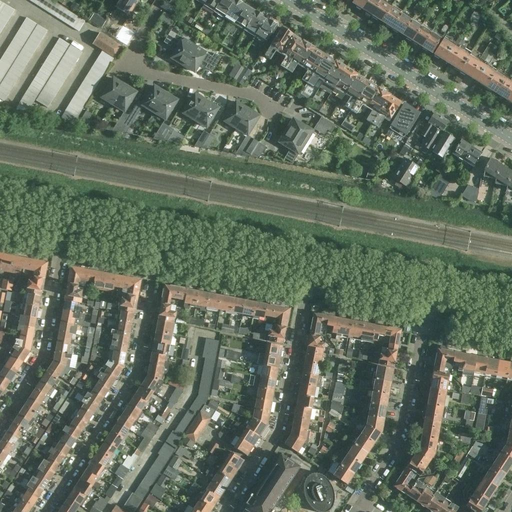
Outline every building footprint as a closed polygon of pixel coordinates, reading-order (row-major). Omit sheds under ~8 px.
[(42,0),(38,7),(43,10),(49,0),(42,0)] [(49,0),(43,10),(48,13),(54,3),(49,0)] [(138,0),(119,0),(115,7),(129,16),(138,0)] [(220,0),(206,0),(204,3),(203,5),(213,12),(214,10),(220,0)] [(220,0),(214,10),(225,16),(234,0),(220,0)] [(234,0),(225,16),(235,22),(245,6),(235,0),(234,0)] [(361,10),(367,0),(353,0),(352,3),(356,6),(355,7),(360,10),(361,9),(361,10)] [(381,1),(379,0),(367,0),(361,10),(366,12),(365,13),(371,17),(381,1)] [(381,22),(391,5),(390,7),(381,1),(371,17),(376,21),(377,20),(381,22)] [(48,13),(53,17),(59,6),(54,3),(48,13)] [(73,3),(69,9),(75,13),(79,6),(73,3)] [(5,5),(2,10),(11,16),(14,11),(5,5)] [(402,12),(391,5),(381,22),(386,25),(385,26),(391,30),(402,12)] [(53,17),(58,20),(64,9),(59,6),(53,17)] [(176,17),(180,9),(174,6),(172,10),(170,13),(176,17)] [(235,22),(245,29),(255,12),(245,6),(235,22)] [(58,20),(63,23),(69,13),(64,9),(58,20)] [(11,16),(2,10),(0,13),(0,15),(8,21),(11,16)] [(245,29),(255,35),(264,20),(261,18),(262,17),(255,12),(245,29)] [(412,18),(402,12),(391,30),(397,33),(397,32),(402,35),(412,18)] [(74,16),(69,13),(63,23),(68,26),(74,16)] [(159,20),(168,25),(172,18),(163,13),(159,20)] [(474,28),(480,16),(476,14),(474,19),(470,26),(474,28)] [(8,21),(0,15),(0,22),(5,25),(8,21)] [(73,29),(80,19),(74,16),(68,26),(73,29)] [(33,30),(36,25),(26,18),(23,23),(33,30)] [(421,26),(411,20),(412,18),(402,35),(406,38),(405,39),(411,42),(421,26)] [(85,22),(80,19),(73,29),(78,32),(85,22)] [(264,20),(255,35),(265,41),(276,25),(269,21),(268,22),(264,20)] [(196,22),(192,27),(200,32),(204,26),(196,22)] [(30,34),(33,30),(23,23),(20,28),(30,34)] [(33,30),(44,36),(47,31),(36,25),(33,30)] [(207,36),(210,30),(204,26),(200,32),(207,36)] [(431,32),(421,26),(411,42),(417,46),(417,45),(421,47),(431,32)] [(30,34),(20,28),(17,33),(27,39),(30,34)] [(129,40),(132,35),(123,28),(120,34),(129,40)] [(182,67),(194,47),(177,36),(179,33),(172,28),(163,43),(170,47),(172,43),(178,47),(171,59),(182,66),(181,67),(182,67)] [(281,53),(291,36),(292,35),(290,34),(290,33),(287,31),(286,32),(280,28),(263,57),(269,60),(276,50),(281,53)] [(33,30),(30,34),(41,41),(44,36),(33,30)] [(431,32),(421,47),(423,48),(422,49),(426,52),(427,51),(432,54),(441,39),(431,32)] [(14,37),(25,44),(27,39),(17,33),(14,37)] [(30,34),(27,39),(38,46),(41,41),(30,34)] [(102,51),(114,59),(115,59),(122,48),(99,34),(92,45),(102,51)] [(120,34),(117,39),(126,45),(129,40),(120,34)] [(302,43),(291,36),(281,53),(286,56),(279,67),(285,71),(302,43)] [(11,42),(22,48),(25,44),(14,37),(11,42)] [(446,63),(457,46),(444,38),(433,55),(434,55),(433,57),(438,59),(439,58),(446,63)] [(27,39),(25,44),(35,50),(38,46),(27,39)] [(56,44),(66,50),(69,46),(59,39),(56,44)] [(22,48),(11,42),(8,47),(19,53),(22,48)] [(302,43),(285,71),(291,74),(298,63),(302,66),(313,49),(303,42),(302,43)] [(35,50),(25,44),(22,48),(32,55),(35,50)] [(63,55),(66,51),(66,50),(56,44),(53,48),(63,55)] [(69,46),(66,50),(66,51),(79,58),(82,53),(69,46)] [(470,55),(457,46),(446,63),(454,68),(453,69),(459,72),(470,55)] [(19,53),(8,47),(5,51),(16,58),(19,53)] [(194,47),(182,67),(183,66),(194,73),(201,61),(207,65),(205,68),(212,72),(220,58),(214,54),(212,57),(194,47)] [(32,55),(22,48),(19,53),(29,60),(32,55)] [(50,53),(60,60),(63,56),(63,55),(53,48),(50,53)] [(313,49),(302,66),(308,69),(301,80),(307,84),(324,57),(319,54),(318,52),(313,49)] [(13,63),(16,58),(5,51),(2,56),(13,63)] [(66,51),(63,55),(63,56),(75,63),(79,58),(66,51)] [(102,51),(98,57),(110,64),(114,59),(102,51)] [(485,51),(480,59),(484,61),(489,53),(485,51)] [(29,60),(19,53),(16,58),(27,64),(29,60)] [(58,64),(60,61),(60,60),(50,53),(47,58),(58,64)] [(489,65),(494,56),(489,53),(484,61),(489,65)] [(483,63),(470,55),(459,72),(464,76),(465,74),(472,79),(483,63)] [(13,63),(2,56),(0,59),(0,61),(10,67),(13,63)] [(63,56),(60,60),(60,61),(72,68),(75,63),(63,56)] [(110,64),(98,57),(95,62),(107,69),(110,64)] [(324,80),(335,62),(330,59),(329,60),(324,57),(307,84),(312,87),(319,76),(324,80)] [(16,58),(13,63),(24,69),(27,64),(16,58)] [(55,69),(57,66),(58,64),(47,58),(44,63),(55,69)] [(228,76),(236,81),(244,68),(238,60),(236,65),(235,64),(228,76)] [(10,67),(0,61),(0,68),(7,72),(10,67)] [(60,61),(58,64),(57,66),(69,74),(72,68),(60,61)] [(95,62),(92,67),(104,74),(107,69),(95,62)] [(324,80),(319,88),(330,95),(333,90),(346,69),(335,62),(324,80)] [(13,63),(10,67),(21,74),(24,69),(13,63)] [(52,74),(53,71),(55,69),(44,63),(41,67),(52,74)] [(496,71),(483,63),(472,79),(480,84),(479,85),(484,89),(496,71)] [(57,66),(55,69),(53,71),(66,79),(69,74),(57,66)] [(21,74),(10,67),(7,72),(18,79),(21,74)] [(49,78),(50,76),(52,74),(41,67),(38,72),(49,78)] [(101,79),(104,74),(92,67),(89,72),(101,79)] [(241,86),(250,72),(244,68),(236,81),(235,82),(241,86)] [(344,96),(346,93),(357,76),(346,69),(333,90),(344,96)] [(280,70),(275,79),(279,81),(284,73),(280,70)] [(53,71),(52,74),(50,76),(63,84),(66,79),(53,71)] [(511,81),(496,71),(484,89),(490,92),(491,91),(501,98),(511,81)] [(7,72),(4,77),(15,83),(18,79),(7,72)] [(35,77),(46,83),(47,81),(49,78),(38,72),(35,77)] [(89,72),(86,77),(98,84),(101,79),(89,72)] [(50,76),(49,78),(47,81),(60,89),(63,84),(50,76)] [(350,110),(367,84),(362,81),(361,79),(357,76),(346,93),(351,96),(344,107),(350,110)] [(4,77),(1,81),(12,88),(15,83),(4,77)] [(43,88),(44,86),(46,83),(35,77),(32,81),(43,88)] [(86,77),(83,82),(95,89),(98,84),(86,77)] [(112,105),(125,85),(124,86),(113,79),(101,98),(112,105)] [(1,81),(1,82),(0,83),(0,87),(9,93),(12,88),(1,81)] [(40,93),(41,91),(43,88),(32,81),(29,86),(40,93)] [(47,81),(46,83),(44,86),(57,94),(60,89),(47,81)] [(511,103),(511,81),(501,98),(506,101),(505,102),(510,104),(510,103),(511,104),(511,103)] [(83,82),(80,87),(92,94),(95,89),(83,82)] [(368,106),(378,89),(373,86),(372,86),(367,84),(350,110),(356,114),(363,103),(368,106)] [(125,85),(112,105),(124,112),(136,93),(124,86),(125,85)] [(27,91),(37,97),(38,96),(40,93),(29,86),(27,91)] [(44,86),(43,88),(41,91),(53,99),(57,94),(44,86)] [(0,87),(0,93),(6,97),(9,93),(0,87)] [(88,99),(92,94),(80,87),(77,92),(88,99)] [(153,113),(166,93),(165,94),(154,87),(142,106),(153,113)] [(378,89),(368,106),(373,110),(366,120),(372,124),(389,96),(379,89),(378,89)] [(24,95),(34,102),(35,101),(37,97),(27,91),(24,95)] [(41,91),(40,93),(38,96),(50,104),(53,99),(41,91)] [(77,92),(74,97),(85,105),(88,99),(77,92)] [(166,93),(153,113),(165,120),(177,101),(165,94),(166,93)] [(21,100),(31,107),(34,102),(24,95),(21,100)] [(194,121),(207,101),(207,100),(206,102),(195,95),(183,114),(194,121)] [(38,96),(37,97),(35,101),(47,109),(50,104),(38,96)] [(389,96),(372,124),(377,127),(384,117),(389,120),(400,103),(389,96)] [(74,97),(70,102),(82,110),(85,105),(74,97)] [(31,107),(21,100),(18,105),(28,111),(31,107)] [(207,101),(194,121),(206,128),(218,109),(206,102),(207,101)] [(70,102),(67,107),(79,115),(82,110),(70,102)] [(235,129),(248,108),(247,109),(236,103),(224,122),(235,129)] [(315,104),(312,108),(319,112),(321,109),(323,105),(320,104),(319,106),(315,104)] [(408,110),(408,108),(404,105),(402,107),(391,126),(384,136),(390,140),(394,132),(396,134),(409,111),(408,110)] [(79,115),(67,107),(64,112),(76,120),(79,115)] [(248,108),(235,129),(247,136),(259,117),(248,110),(248,109),(248,108)] [(91,115),(86,111),(77,125),(84,127),(91,115)] [(405,134),(417,115),(417,113),(413,111),(411,112),(409,111),(396,134),(403,138),(405,134)] [(442,132),(448,122),(434,113),(422,133),(436,141),(442,132)] [(335,126),(321,117),(317,124),(331,133),(335,126)] [(118,133),(125,122),(120,118),(111,132),(118,133)] [(127,119),(125,122),(118,133),(125,134),(133,123),(127,119)] [(285,130),(308,145),(314,136),(311,134),(312,131),(293,120),(286,131),(285,130)] [(159,141),(168,127),(162,124),(152,140),(159,141)] [(168,127),(159,141),(166,142),(173,130),(168,127)] [(308,145),(285,130),(284,131),(286,131),(279,143),(290,149),(284,159),(292,164),(299,152),(303,154),(308,145)] [(200,149),(209,135),(203,131),(193,147),(200,149)] [(442,132),(436,141),(430,151),(439,156),(438,158),(441,160),(439,164),(434,171),(439,174),(440,174),(442,170),(449,160),(445,157),(455,140),(442,132)] [(430,151),(436,141),(422,133),(420,135),(425,138),(421,145),(417,143),(414,148),(427,156),(430,151)] [(209,135),(200,149),(207,150),(214,138),(209,135)] [(250,158),(259,143),(252,139),(246,136),(234,155),(248,158),(250,158)] [(462,161),(471,146),(460,140),(452,154),(462,161)] [(259,143),(250,158),(258,159),(265,147),(259,143)] [(462,161),(473,167),(482,153),(471,146),(462,161)] [(403,158),(408,150),(403,147),(398,155),(403,158)] [(399,169),(413,178),(422,163),(419,161),(416,166),(405,159),(399,169)] [(501,165),(490,159),(484,169),(482,177),(494,180),(495,180),(496,172),(501,165)] [(511,171),(501,165),(496,172),(495,180),(494,180),(494,184),(506,187),(509,175),(511,171)] [(413,178),(399,169),(393,179),(397,181),(394,186),(401,190),(404,185),(407,187),(413,178)] [(450,180),(445,177),(440,174),(439,174),(437,179),(447,185),(450,180)] [(447,185),(437,179),(430,189),(441,195),(447,185)] [(467,200),(472,188),(468,185),(462,195),(467,200)] [(472,188),(467,200),(475,202),(478,189),(472,188)] [(0,254),(0,264),(0,265),(0,270),(9,273),(12,258),(5,256),(3,255),(0,254)] [(28,270),(30,260),(22,258),(19,259),(12,258),(9,273),(19,275),(20,269),(28,270)] [(34,277),(44,279),(47,263),(37,261),(36,260),(33,260),(31,260),(30,260),(28,270),(35,271),(34,277)] [(68,284),(78,285),(79,280),(85,281),(87,271),(86,271),(85,269),(82,269),(81,270),(71,268),(68,284)] [(87,271),(85,281),(93,283),(92,288),(102,290),(105,275),(99,274),(98,274),(95,272),(87,271)] [(122,288),(124,278),(116,276),(112,276),(112,277),(105,275),(102,290),(113,292),(114,287),(122,288)] [(28,281),(25,293),(40,296),(44,279),(34,277),(33,282),(28,281)] [(122,288),(128,289),(127,296),(137,297),(140,280),(138,280),(130,279),(130,278),(126,277),(125,278),(124,278),(122,288)] [(68,284),(65,302),(77,304),(79,304),(82,291),(77,290),(78,285),(68,284)] [(161,304),(174,306),(168,305),(170,298),(184,300),(183,303),(183,307),(187,290),(164,285),(161,304)] [(198,292),(187,290),(183,307),(184,310),(189,310),(189,307),(194,308),(198,292)] [(209,294),(198,292),(194,308),(200,309),(199,311),(205,312),(205,310),(209,294)] [(24,293),(23,299),(22,305),(38,308),(40,296),(25,293),(24,293)] [(220,296),(209,294),(205,310),(217,312),(217,310),(220,296)] [(134,315),(137,297),(127,296),(126,300),(121,299),(119,312),(121,312),(134,315)] [(217,310),(218,310),(225,311),(224,313),(230,315),(233,298),(220,296),(217,310)] [(244,300),(233,298),(230,315),(236,316),(236,313),(242,314),(244,300)] [(255,303),(244,300),(242,314),(247,315),(246,318),(252,319),(255,303)] [(65,302),(63,311),(79,314),(80,309),(76,308),(77,304),(65,302)] [(266,305),(255,303),(252,319),(258,320),(258,317),(264,318),(266,305)] [(161,304),(158,321),(173,324),(175,312),(173,312),(174,306),(161,304)] [(36,319),(38,308),(22,305),(20,316),(36,319)] [(266,305),(264,318),(264,316),(279,319),(277,326),(285,328),(289,309),(266,305)] [(73,325),(74,319),(78,320),(79,314),(63,311),(61,323),(73,325)] [(132,324),(134,315),(121,312),(120,316),(117,316),(116,321),(132,324)] [(313,314),(309,335),(324,338),(318,336),(320,329),(326,330),(327,326),(326,326),(326,325),(321,324),(322,316),(313,314)] [(34,329),(36,319),(20,316),(18,325),(34,329)] [(336,336),(339,319),(334,318),(333,317),(330,316),(329,317),(327,317),(322,316),(321,324),(326,325),(326,326),(327,326),(332,327),(331,333),(336,334),(335,336),(336,336)] [(336,336),(347,339),(349,339),(352,321),(339,319),(336,336)] [(116,321),(116,322),(115,326),(112,326),(111,331),(130,334),(132,324),(116,321)] [(171,334),(173,324),(158,321),(156,331),(171,334)] [(349,339),(360,341),(363,324),(352,321),(349,339)] [(61,323),(59,333),(75,336),(76,330),(72,329),(73,325),(61,323)] [(265,324),(264,331),(268,332),(266,341),(282,344),(285,328),(277,326),(272,325),(265,324)] [(360,341),(371,343),(374,326),(363,324),(360,341)] [(32,338),(34,329),(18,325),(17,331),(21,331),(20,336),(32,338)] [(374,326),(371,343),(372,341),(376,342),(377,336),(384,337),(383,343),(387,344),(391,329),(384,327),(383,326),(381,326),(379,327),(374,326)] [(381,349),(396,351),(400,330),(391,329),(387,344),(388,344),(387,349),(381,348),(381,349)] [(128,344),(130,334),(111,331),(110,335),(113,336),(112,341),(128,344)] [(169,346),(171,335),(171,334),(156,331),(153,342),(169,346)] [(59,333),(57,343),(69,345),(70,341),(74,341),(75,336),(59,333)] [(321,354),(324,338),(309,335),(306,351),(321,354)] [(30,352),(32,338),(20,336),(19,340),(15,340),(14,345),(30,352)] [(186,338),(184,337),(182,348),(189,349),(191,338),(186,337),(186,338)] [(204,358),(214,360),(218,341),(205,339),(202,358),(204,358)] [(126,354),(128,344),(112,341),(111,347),(114,347),(113,352),(126,354)] [(153,342),(151,353),(167,357),(168,351),(166,350),(167,345),(169,346),(153,342)] [(57,343),(55,353),(71,356),(72,350),(68,349),(69,345),(57,343)] [(264,355),(280,358),(282,346),(266,344),(264,355)] [(11,350),(9,353),(23,362),(30,352),(14,345),(11,350)] [(437,349),(433,372),(449,375),(442,373),(443,368),(446,369),(446,367),(447,367),(448,364),(452,365),(452,362),(452,360),(444,359),(446,351),(444,350),(445,348),(444,347),(441,346),(440,347),(439,349),(437,349)] [(396,351),(381,349),(378,365),(393,368),(396,351)] [(219,350),(218,358),(225,359),(227,351),(219,350)] [(319,365),(321,354),(306,351),(304,362),(319,365)] [(359,351),(357,359),(365,361),(367,353),(359,351)] [(465,354),(446,351),(444,359),(452,360),(452,362),(458,363),(457,371),(462,372),(465,354)] [(124,367),(126,354),(113,352),(112,357),(109,356),(108,361),(124,367)] [(175,352),(174,359),(182,360),(185,361),(186,361),(188,354),(175,352)] [(6,357),(3,362),(17,372),(23,362),(9,353),(8,354),(12,356),(9,359),(6,357)] [(55,353),(54,361),(65,366),(65,367),(69,368),(70,361),(71,356),(55,353)] [(151,353),(149,364),(167,368),(168,363),(166,362),(167,357),(151,353)] [(278,369),(280,358),(264,355),(259,354),(257,365),(262,366),(278,369)] [(476,356),(465,354),(462,372),(473,374),(476,356)] [(488,358),(476,356),(473,374),(484,376),(488,358)] [(498,361),(488,358),(484,376),(495,378),(498,361)] [(347,361),(339,359),(337,372),(344,374),(347,361)] [(182,360),(180,371),(187,372),(189,362),(186,361),(185,361),(182,360)] [(217,360),(216,368),(228,370),(228,368),(224,367),(225,361),(217,360)] [(54,361),(48,370),(47,371),(61,380),(65,375),(67,376),(71,370),(65,367),(65,366),(54,361)] [(117,378),(124,367),(108,361),(105,366),(108,368),(106,371),(117,378)] [(510,363),(498,361),(495,378),(506,380),(510,363)] [(317,376),(319,365),(304,362),(302,373),(317,376)] [(0,375),(10,382),(15,374),(16,373),(2,363),(2,365),(0,366),(0,375)] [(149,364),(147,376),(163,382),(164,375),(166,375),(167,368),(149,364)] [(276,380),(278,369),(262,366),(260,377),(276,380)] [(374,379),(390,382),(393,370),(376,367),(374,379)] [(110,388),(117,378),(106,371),(101,368),(98,373),(100,374),(97,378),(97,379),(110,388)] [(216,369),(214,379),(222,381),(224,370),(216,369)] [(47,371),(41,381),(52,388),(54,385),(57,386),(61,380),(47,371)] [(433,372),(430,388),(446,391),(449,375),(433,372)] [(84,373),(78,382),(80,383),(82,380),(84,381),(87,375),(84,373)] [(315,387),(317,376),(302,373),(300,384),(315,387)] [(0,387),(4,391),(10,382),(0,375),(0,387)] [(163,382),(147,376),(141,385),(153,393),(157,395),(160,390),(159,389),(162,383),(163,382)] [(273,391),(276,380),(260,377),(254,376),(252,387),(273,391)] [(104,398),(109,390),(110,388),(97,379),(96,381),(92,385),(95,387),(93,391),(104,398)] [(168,384),(176,388),(182,391),(185,385),(171,379),(168,384)] [(271,402),(273,391),(252,387),(213,379),(211,390),(218,391),(218,392),(225,393),(226,391),(218,389),(219,384),(231,386),(230,389),(252,393),(252,392),(257,393),(256,399),(271,402)] [(374,379),(372,391),(388,394),(390,382),(374,379)] [(41,381),(35,389),(49,398),(52,394),(49,392),(52,388),(41,381)] [(336,383),(335,383),(333,393),(342,396),(343,396),(345,385),(341,385),(341,384),(336,383)] [(313,398),(315,387),(300,384),(298,395),(313,398)] [(141,385),(135,394),(149,403),(152,399),(150,398),(153,393),(141,385)] [(471,386),(470,388),(469,394),(480,396),(482,388),(471,386)] [(446,391),(430,388),(428,396),(444,399),(446,391)] [(480,396),(491,398),(493,390),(482,388),(480,396)] [(35,389),(30,398),(41,405),(43,401),(46,403),(49,398),(35,389)] [(182,392),(178,389),(169,403),(174,406),(182,392)] [(198,395),(207,400),(209,390),(199,389),(198,395)] [(98,406),(104,398),(93,391),(90,395),(88,393),(85,397),(98,406)] [(386,407),(388,394),(372,391),(370,404),(386,407)] [(331,402),(340,404),(342,396),(333,393),(331,402)] [(55,402),(57,404),(57,403),(60,406),(66,397),(60,394),(60,395),(60,398),(58,397),(55,402)] [(135,394),(129,404),(141,411),(144,407),(146,408),(149,403),(135,394)] [(204,405),(207,400),(198,395),(195,400),(204,405)] [(311,409),(313,398),(298,395),(296,406),(311,409)] [(470,397),(461,395),(460,403),(468,405),(470,397)] [(427,404),(443,407),(444,399),(428,396),(427,404)] [(93,415),(98,406),(85,397),(82,402),(84,404),(82,408),(93,415)] [(30,398),(24,406),(38,415),(41,411),(38,409),(41,405),(30,398)] [(497,401),(480,398),(479,405),(495,408),(497,401)] [(269,413),(271,402),(256,399),(254,410),(269,413)] [(200,410),(204,405),(195,400),(192,405),(200,410)] [(207,406),(215,411),(218,406),(210,401),(207,406)] [(331,402),(330,409),(331,410),(342,414),(343,408),(331,402)] [(163,413),(167,415),(171,410),(174,406),(169,403),(166,408),(167,408),(163,413)] [(129,404),(123,413),(137,422),(143,413),(141,412),(141,411),(129,404)] [(383,419),(386,407),(370,404),(367,416),(383,419)] [(440,423),(443,407),(427,404),(424,420),(440,423)] [(197,415),(199,412),(200,410),(192,405),(189,410),(197,415)] [(204,405),(200,410),(199,412),(210,419),(215,411),(204,405)] [(24,406),(19,414),(30,421),(32,418),(35,419),(38,415),(24,406)] [(309,420),(311,409),(296,406),(294,417),(309,420)] [(87,423),(93,415),(82,408),(79,411),(77,409),(74,414),(87,423)] [(267,423),(269,413),(254,410),(252,420),(254,421),(267,423)] [(331,410),(328,414),(336,419),(339,414),(331,410)] [(192,422),(195,418),(196,417),(188,411),(184,416),(192,422)] [(195,418),(206,425),(210,419),(199,412),(197,415),(196,417),(195,418)] [(467,412),(466,420),(473,421),(474,413),(467,412)] [(123,413),(117,423),(129,430),(132,426),(134,427),(137,422),(123,413)] [(19,414),(13,423),(27,432),(30,427),(27,426),(30,421),(19,414)] [(82,431),(87,423),(74,414),(70,419),(68,422),(82,431)] [(189,427),(191,424),(192,422),(184,416),(181,422),(189,427)] [(381,432),(383,419),(367,416),(365,426),(381,432)] [(307,431),(309,420),(294,417),(291,428),(307,431)] [(191,424),(202,431),(206,425),(195,418),(192,422),(191,424)] [(41,425),(46,428),(50,422),(45,419),(45,420),(44,420),(41,425)] [(241,426),(258,438),(267,425),(267,423),(254,421),(252,420),(251,420),(246,419),(241,426)] [(146,428),(149,429),(155,433),(161,425),(154,420),(153,422),(152,421),(150,423),(149,423),(146,428)] [(424,420),(421,437),(437,439),(438,432),(440,423),(424,420)] [(466,420),(465,428),(471,429),(473,421),(466,420)] [(76,440),(82,431),(68,422),(68,423),(70,425),(68,428),(66,426),(62,431),(76,440)] [(186,433),(187,430),(189,427),(181,422),(177,427),(186,433)] [(252,447),(258,438),(241,426),(236,422),(233,426),(239,429),(235,435),(239,438),(239,439),(252,447)] [(13,423),(8,431),(19,438),(20,436),(23,437),(27,432),(13,423)] [(117,423),(111,432),(124,441),(128,436),(125,435),(129,430),(117,423)] [(191,424),(189,427),(187,430),(198,437),(202,431),(191,424)] [(374,443),(375,443),(381,434),(381,432),(365,426),(365,427),(361,434),(374,443)] [(182,438),(183,436),(186,433),(177,427),(174,432),(182,438)] [(149,429),(146,428),(140,437),(143,439),(149,443),(152,438),(155,433),(149,429)] [(310,432),(307,431),(291,428),(290,435),(306,445),(307,444),(310,432)] [(187,430),(186,433),(183,436),(184,436),(194,443),(198,437),(187,430)] [(464,430),(462,438),(470,439),(471,431),(464,430)] [(8,431),(2,439),(8,443),(16,449),(18,445),(15,444),(19,438),(8,431)] [(70,449),(76,440),(62,431),(58,436),(56,440),(59,442),(70,449)] [(182,438),(174,432),(172,431),(168,437),(179,443),(182,438)] [(111,432),(105,442),(116,449),(120,452),(123,447),(121,446),(124,441),(111,432)] [(476,433),(474,441),(481,442),(483,434),(476,433)] [(368,454),(374,443),(361,434),(354,444),(368,454)] [(284,444),(297,453),(301,447),(304,449),(306,445),(290,435),(284,444)] [(195,443),(194,443),(184,436),(180,443),(191,450),(195,443)] [(30,442),(35,445),(39,439),(35,437),(34,437),(30,442)] [(179,443),(168,437),(165,442),(175,449),(179,443)] [(416,452),(430,461),(434,454),(437,439),(421,437),(419,448),(416,452)] [(511,439),(507,438),(506,443),(507,443),(501,452),(511,459),(511,439)] [(2,439),(0,442),(0,449),(8,455),(9,452),(12,454),(16,449),(8,443),(2,439)] [(141,452),(143,453),(149,443),(143,439),(136,449),(137,449),(141,452)] [(246,457),(252,447),(239,439),(233,448),(246,457)] [(39,441),(34,449),(38,452),(44,444),(39,441)] [(65,457),(70,449),(59,442),(57,446),(54,444),(51,448),(65,457)] [(105,442),(98,451),(112,460),(115,455),(113,454),(116,449),(105,442)] [(212,442),(207,452),(213,455),(218,446),(212,442)] [(160,449),(170,456),(174,450),(164,444),(160,449)] [(361,464),(368,454),(354,444),(347,455),(361,464)] [(192,455),(180,447),(175,455),(181,459),(182,456),(188,460),(192,455)] [(322,447),(319,452),(325,455),(328,450),(322,447)] [(23,454),(24,454),(27,456),(31,451),(26,448),(23,454)] [(59,466),(65,457),(51,448),(45,457),(48,459),(59,466)] [(482,454),(471,448),(469,451),(480,458),(482,454)] [(0,449),(0,462),(5,465),(8,461),(5,459),(8,455),(0,449)] [(32,460),(38,452),(34,449),(28,458),(32,460)] [(132,454),(130,458),(135,461),(141,452),(137,449),(133,455),(132,454)] [(158,455),(167,461),(170,456),(160,449),(157,454),(158,455)] [(98,451),(92,460),(104,468),(107,463),(109,465),(112,460),(98,451)] [(459,451),(453,460),(458,464),(464,454),(459,451)] [(467,455),(477,462),(480,458),(469,451),(467,455)] [(511,459),(501,452),(492,465),(505,474),(511,464),(511,459)] [(230,453),(224,462),(237,471),(243,462),(230,453)] [(415,454),(406,468),(420,476),(429,463),(415,454)] [(155,461),(163,466),(167,461),(158,455),(155,461)] [(269,511),(298,467),(301,462),(292,456),(289,460),(287,460),(288,459),(281,455),(253,498),(250,496),(245,504),(248,506),(244,511),(269,511)] [(354,475),(361,464),(347,455),(340,466),(354,475)] [(128,456),(121,465),(121,466),(129,471),(135,461),(130,458),(128,456)] [(167,466),(168,466),(176,471),(182,462),(173,456),(167,466)] [(23,466),(27,468),(32,460),(28,458),(23,466)] [(231,480),(237,471),(224,462),(217,458),(211,467),(218,472),(231,480)] [(43,460),(40,465),(54,474),(59,466),(48,459),(46,462),(43,460)] [(92,460),(86,470),(100,479),(103,474),(101,473),(104,468),(92,460)] [(152,466),(160,472),(163,466),(155,461),(152,466)] [(48,483),(54,474),(40,465),(37,470),(34,474),(48,483)] [(114,475),(122,480),(129,471),(121,466),(121,465),(114,475)] [(459,479),(466,468),(461,465),(454,476),(459,479)] [(492,465),(483,479),(496,488),(505,474),(492,465)] [(148,471),(157,477),(160,472),(152,466),(148,471)] [(163,474),(174,481),(179,473),(176,471),(168,466),(163,474)] [(340,466),(333,476),(347,485),(354,475),(340,466)] [(420,476),(406,468),(393,487),(401,492),(405,485),(411,489),(416,482),(411,478),(414,473),(419,477),(420,476)] [(86,470),(80,479),(92,487),(97,490),(100,486),(96,484),(100,479),(86,470)] [(145,476),(153,482),(157,477),(148,471),(145,476)] [(218,472),(211,481),(224,490),(231,480),(218,472)] [(308,476),(307,478),(306,477),(305,479),(304,482),(303,484),(302,487),(303,492),(303,494),(304,497),(304,499),(305,502),(307,504),(308,506),(310,508),(312,510),(314,511),(315,511),(326,511),(328,511),(330,510),(331,510),(332,508),(333,505),(334,503),(335,500),(335,498),(335,495),(334,493),(334,490),(333,488),(332,486),(330,483),(329,481),(327,479),(325,477),(323,476),(321,475),(319,474),(316,473),(316,474),(314,474),(311,475),(308,476)] [(12,483),(15,485),(21,477),(17,474),(12,483)] [(43,491),(48,483),(34,474),(29,482),(43,491)] [(155,484),(164,489),(169,480),(161,475),(155,484)] [(141,482),(150,487),(153,482),(145,476),(141,482)] [(426,477),(423,482),(427,485),(427,484),(433,476),(426,477)] [(433,476),(427,484),(431,487),(436,479),(433,476)] [(80,479),(74,489),(87,498),(90,493),(89,492),(92,487),(80,479)] [(111,486),(113,487),(116,489),(121,482),(115,479),(111,486)] [(483,479),(474,493),(487,502),(496,488),(483,479)] [(211,481),(205,491),(218,499),(224,490),(211,481)] [(401,492),(416,502),(426,487),(416,481),(416,482),(411,489),(405,485),(401,492)] [(37,499),(43,491),(29,482),(26,487),(29,489),(27,492),(37,499)] [(138,487),(147,493),(150,487),(141,482),(138,487)] [(108,494),(112,496),(116,489),(113,487),(108,494)] [(133,494),(142,500),(147,493),(138,487),(133,494)] [(212,509),(218,499),(205,491),(200,487),(194,497),(199,500),(212,509)] [(435,493),(426,487),(416,502),(425,508),(435,493)] [(68,498),(79,506),(81,507),(87,498),(74,489),(68,498)] [(12,494),(10,493),(7,491),(3,496),(9,500),(12,494)] [(32,508),(37,499),(27,492),(24,496),(21,494),(18,499),(32,508)] [(436,492),(435,493),(425,508),(431,511),(435,511),(444,499),(439,496),(439,495),(436,492)] [(128,498),(138,505),(142,500),(133,494),(131,493),(128,498)] [(452,500),(456,503),(458,499),(460,495),(457,493),(452,500)] [(473,511),(480,511),(487,502),(474,493),(465,506),(473,511)] [(110,499),(103,494),(97,503),(104,508),(110,499)] [(157,500),(149,495),(143,503),(149,507),(152,509),(157,500)] [(64,503),(58,511),(75,511),(79,506),(68,498),(64,503)] [(138,505),(128,498),(124,504),(135,511),(138,505)] [(19,511),(28,511),(32,508),(18,499),(15,504),(12,507),(16,509),(19,511)] [(449,511),(454,505),(444,499),(435,511),(449,511)] [(449,511),(455,511),(458,508),(462,501),(458,499),(456,503),(454,505),(449,511)] [(199,500),(193,509),(197,511),(209,511),(212,509),(199,500)] [(88,511),(101,511),(104,508),(97,503),(95,502),(88,511)] [(146,510),(149,507),(143,503),(137,511),(149,511),(146,510)]
